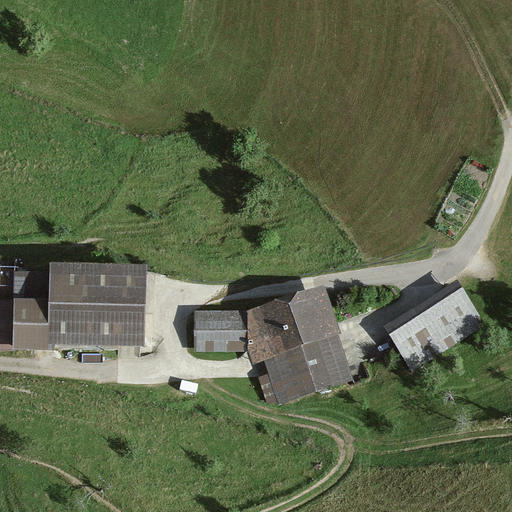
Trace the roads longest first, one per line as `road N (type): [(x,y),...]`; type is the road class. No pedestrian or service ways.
road 1 (track): [(511,149),(474,237),(447,263),(197,299)]
road 2 (track): [(164,363),(245,406),(346,439),(347,456),(333,477),(273,511)]
road 3 (track): [(0,362),(150,369),(171,355),(182,313),(197,299)]
road 4 (track): [(348,445),(511,430)]
road 5 (track): [(439,0),(468,31),(511,122)]
